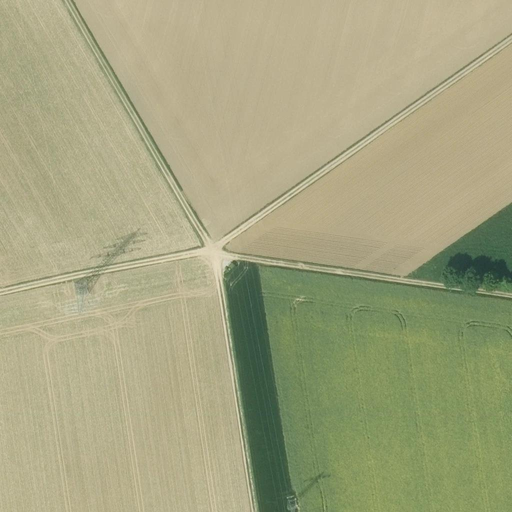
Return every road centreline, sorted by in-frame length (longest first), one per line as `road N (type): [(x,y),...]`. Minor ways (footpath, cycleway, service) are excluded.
road 1 (track): [(0,295),(211,251),(511,297)]
road 2 (track): [(511,39),(211,251)]
road 3 (track): [(211,251),(64,0)]
road 4 (track): [(252,511),(211,251)]
